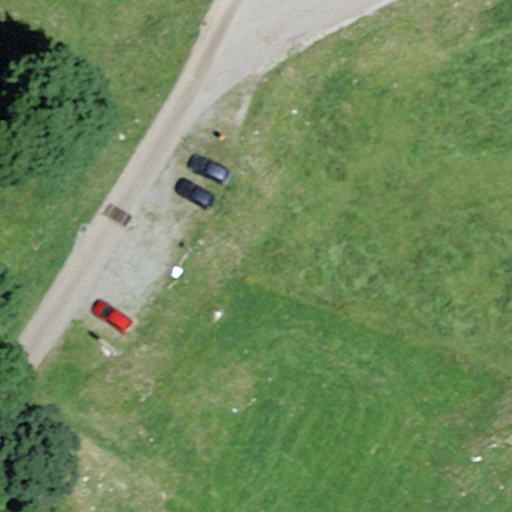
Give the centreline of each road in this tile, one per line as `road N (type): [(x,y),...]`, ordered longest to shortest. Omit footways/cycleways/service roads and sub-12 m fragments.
road 1 (unclassified): [(0,397),(228,29),(266,0)]
road 2 (track): [(0,212),(135,88),(228,29),(240,0)]
